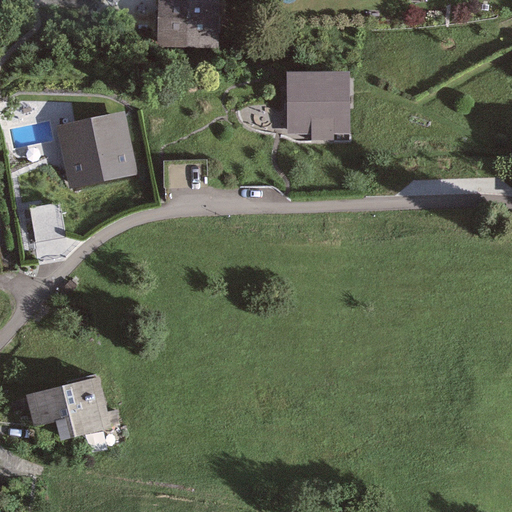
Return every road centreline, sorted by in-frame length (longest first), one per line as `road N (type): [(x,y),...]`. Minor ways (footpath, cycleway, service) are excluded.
road 1 (residential): [(511,206),(430,202),(140,217),(93,242),(36,292),(0,339)]
road 2 (track): [(42,470),(277,511)]
